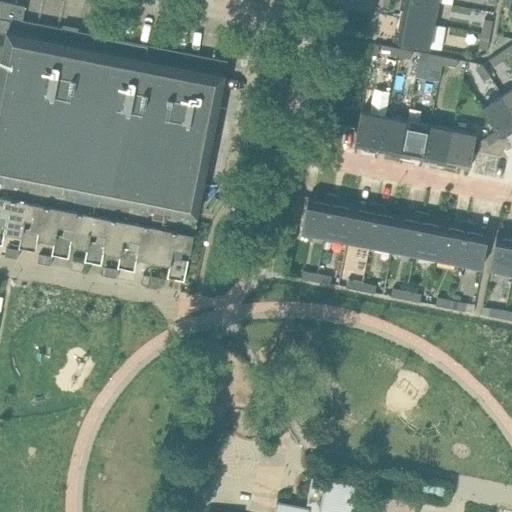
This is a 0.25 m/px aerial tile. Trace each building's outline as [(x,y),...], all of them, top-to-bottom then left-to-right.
[(433,24),(438,1),(433,0),(402,0),(399,17),(433,24)] [(429,47),(433,24),(399,17),(395,40),(429,47)] [(490,35),(492,20),(484,19),(482,33),(490,35)] [(487,49),(490,35),(482,33),(479,48),(487,49)] [(511,43),(502,51),(506,57),(511,53),(511,43)] [(397,55),(398,47),(383,44),(381,52),(397,55)] [(418,66),(420,51),(398,47),(397,55),(394,70),(402,71),(405,57),(410,58),(409,65),(418,66)] [(442,64),(443,56),(420,51),(418,66),(426,68),(427,61),(442,64)] [(494,66),(506,57),(502,51),(489,59),(494,66)] [(456,67),(458,59),(443,56),(442,64),(456,67)] [(484,81),(491,76),(482,64),(476,68),(484,81)] [(511,108),(511,87),(503,94),(511,108)] [(502,136),(511,129),(511,108),(503,94),(483,107),(486,113),(497,129),(502,136)] [(401,153),(410,107),(389,103),(386,115),(384,115),(378,149),(401,153)] [(423,158),(430,124),(432,112),(410,107),(401,153),(423,158)] [(378,149),(384,115),(361,110),(354,144),(378,149)] [(446,162),(453,128),(430,124),(423,158),(446,162)] [(469,167),(472,153),(476,133),(453,128),(446,162),(469,167)] [(502,136),(497,129),(478,142),(483,148),(489,144),(502,136)] [(325,235),(333,193),(326,192),(325,200),(308,197),(301,231),(325,235)] [(347,240),(354,206),(338,202),(339,194),(333,193),(325,235),(347,240)] [(25,218),(28,200),(0,194),(0,222),(5,223),(4,231),(22,234),(25,218)] [(58,224),(61,206),(28,200),(25,218),(31,219),(29,228),(38,230),(37,237),(55,241),(58,224)] [(369,244),(378,202),(371,201),(369,209),(354,206),(347,240),(369,244)] [(392,248),(399,214),(383,211),(384,203),(378,202),(369,244),(392,248)] [(91,231),(94,213),(61,206),(58,224),(64,225),(62,234),(71,236),(70,244),(88,247),(91,231)] [(414,253),(423,211),(416,210),(414,218),(399,214),(392,248),(414,253)] [(437,257),(443,223),(427,220),(429,212),(423,211),(414,253),(437,257)] [(124,237),(127,219),(94,213),(91,231),(97,232),(95,241),(104,243),(103,250),(121,254),(124,237)] [(459,262),(467,220),(460,218),(459,226),(443,223),(437,257),(459,262)] [(153,260),(160,226),(127,219),(124,237),(130,238),(129,248),(134,249),(132,256),(153,260)] [(482,266),(488,232),(472,229),(474,221),(467,220),(459,262),(482,266)] [(190,250),(193,234),(193,232),(160,226),(153,260),(170,263),(172,256),(181,258),(182,249),(190,250)] [(511,272),(511,236),(496,234),(490,268),(509,272),(511,272)] [(4,256),(17,258),(19,249),(6,247),(4,256)] [(37,262),(50,265),(52,256),(39,253),(37,262)] [(73,255),(70,269),(83,271),(86,258),(73,255)] [(103,275),(116,278),(118,268),(105,266),(103,275)] [(315,281),(317,273),(303,270),(301,278),(315,281)] [(149,284),(150,275),(141,273),(139,282),(149,284)] [(331,275),(317,273),(315,281),(330,283),(331,275)] [(163,278),(150,275),(149,284),(161,287),(163,278)] [(360,289),(362,282),(347,279),(346,287),(360,289)] [(376,284),(362,282),(360,289),(375,292),(376,284)] [(405,298),(407,291),(392,288),(391,295),(405,298)] [(421,293),(407,291),(405,298),(419,301),(421,293)] [(450,307),(451,299),(437,297),(435,304),(450,307)] [(473,312),(474,304),(451,299),(450,307),(473,312)] [(504,318),(505,310),(482,305),(481,313),(504,318)] [(351,511),(357,484),(312,475),(308,497),(310,497),(308,507),(277,501),(274,511),(351,511)]
